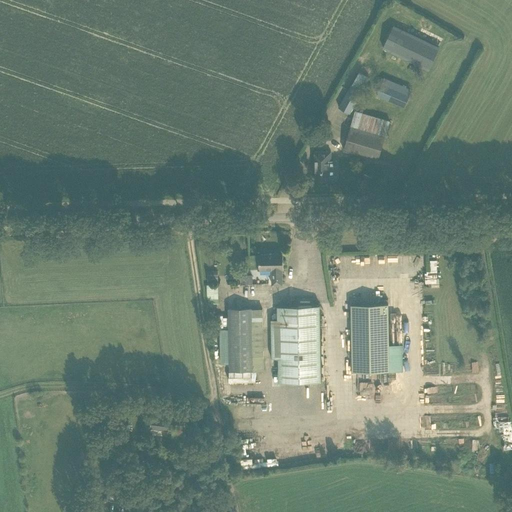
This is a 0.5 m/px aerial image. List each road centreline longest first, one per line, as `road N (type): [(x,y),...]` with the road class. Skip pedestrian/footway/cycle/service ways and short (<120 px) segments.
road 1 (tertiary): [(0,226),(511,213)]
road 2 (track): [(191,203),(214,406),(238,511)]
road 3 (track): [(511,503),(486,482),(351,460),(230,479)]
road 4 (track): [(0,396),(52,384),(127,386),(214,406)]
